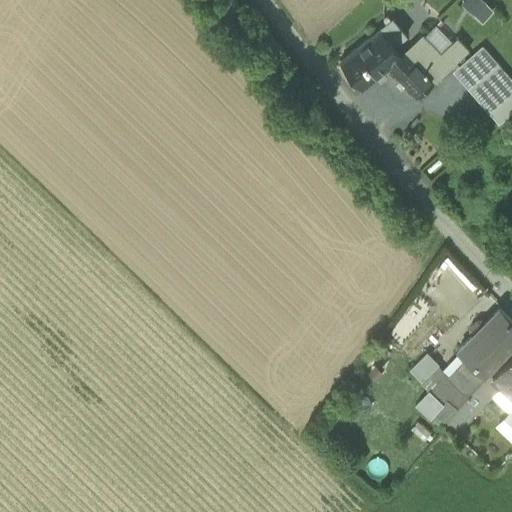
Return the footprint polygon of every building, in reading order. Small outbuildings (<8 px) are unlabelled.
[(481,19),(491,7),(483,0),(463,0),(462,1),(481,19)] [(378,30),(379,30),(393,47),(406,36),(392,19),(378,30)] [(434,24),(422,35),(440,54),(452,43),(434,24)] [(362,89),(388,69),(401,56),(400,56),(393,47),(379,30),(340,61),(362,89)] [(434,84),(468,51),(457,38),(452,43),(440,54),(422,35),(404,53),(434,84)] [(454,71),(470,89),(497,65),(499,64),(483,45),(454,71)] [(404,53),(400,56),(401,56),(388,69),(416,98),(434,84),(404,53)] [(470,89),(480,101),(498,85),(508,96),(511,92),(511,82),(497,65),(470,89)] [(508,96),(498,85),(480,101),(489,112),(508,96)] [(491,131),(498,124),(482,106),(474,113),(491,131)] [(466,359),(485,377),(488,373),(511,346),(511,322),(500,310),(458,352),(466,359)] [(446,381),(466,399),(485,377),(466,359),(449,378),(446,381)] [(498,384),(511,398),(511,359),(493,378),(493,379),(498,384)] [(428,375),(440,387),(446,381),(449,378),(436,366),(428,375)] [(466,399),(461,405),(470,414),(498,384),(493,379),(493,378),(488,373),(485,377),(466,399)] [(451,434),(470,414),(461,405),(443,427),(451,434)]
